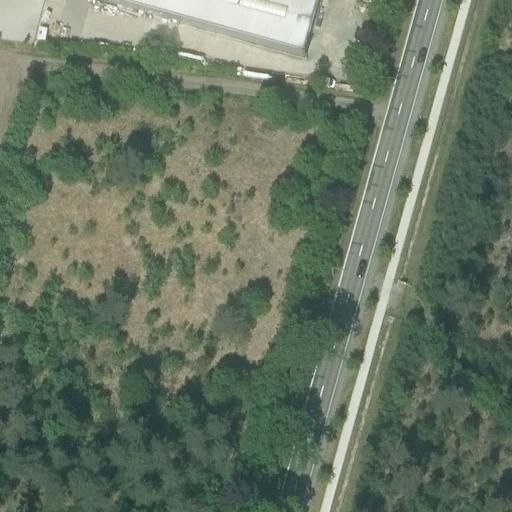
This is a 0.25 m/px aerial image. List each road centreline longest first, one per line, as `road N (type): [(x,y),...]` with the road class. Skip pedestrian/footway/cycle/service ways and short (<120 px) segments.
road 1 (primary): [(289,511),(430,0)]
road 2 (track): [(25,64),(435,117)]
road 3 (track): [(511,408),(356,268)]
